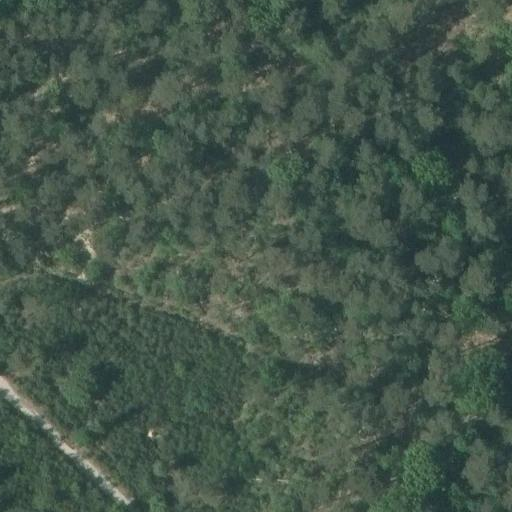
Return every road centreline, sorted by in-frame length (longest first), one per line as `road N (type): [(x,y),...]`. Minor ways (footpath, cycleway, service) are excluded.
road 1 (track): [(411,511),(511,340)]
road 2 (track): [(133,511),(0,382)]
road 3 (track): [(0,124),(131,0)]
